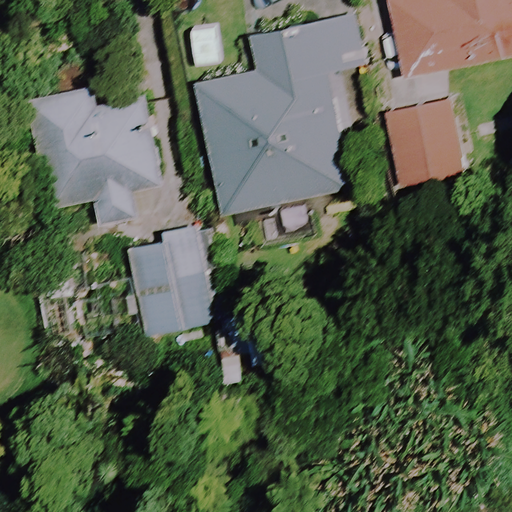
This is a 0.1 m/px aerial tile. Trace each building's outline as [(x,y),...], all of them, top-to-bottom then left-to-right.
[(511,56),(511,0),(396,0),(410,75),(511,56)] [(366,65),(356,16),(224,43),(236,103),(206,109),(228,213),(354,187),(330,72),(366,65)] [(144,76),(97,87),(33,102),(58,207),(99,198),(106,225),(176,209),(144,76)] [(469,171),(454,101),(389,114),(404,185),(469,171)] [(232,320),(218,231),(136,244),(151,333),(232,320)]
